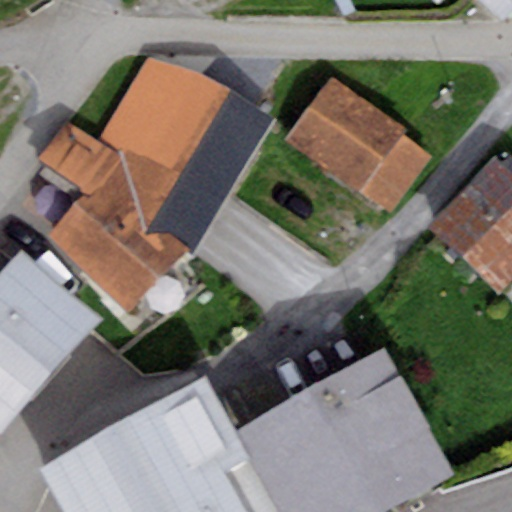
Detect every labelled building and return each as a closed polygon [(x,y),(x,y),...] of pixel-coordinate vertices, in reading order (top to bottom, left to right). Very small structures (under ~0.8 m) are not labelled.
[(511,0),(477,0),(502,25),(511,14),(511,0)] [(149,55),(98,141),(220,207),(274,121),(149,55)] [(406,130),(331,78),(285,144),(360,196),(363,192),(402,136),(406,130)] [(220,207),(98,141),(70,122),(38,157),(85,193),(51,235),(128,312),(188,250),(194,255),(220,207)] [(402,136),(363,192),(392,213),(431,157),(402,136)] [(511,176),(493,158),(426,226),(499,298),(511,285),(511,176)] [(0,273),(0,432),(100,322),(33,262),(21,251),(0,273)] [(385,351),(236,432),(253,462),(280,511),(388,511),(453,476),(385,351)] [(236,432),(206,379),(38,471),(60,511),(249,511),(229,475),(253,462),(236,432)]
